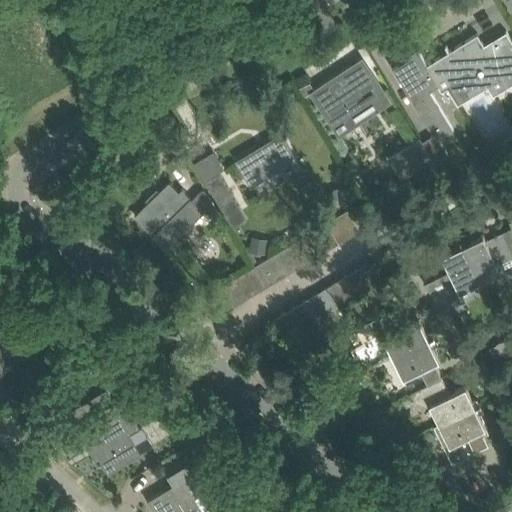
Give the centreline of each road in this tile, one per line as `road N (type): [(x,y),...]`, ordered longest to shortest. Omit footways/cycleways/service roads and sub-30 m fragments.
road 1 (unclassified): [(13,182),(31,159),(299,0)]
road 2 (unclassified): [(198,345),(20,210),(13,182)]
road 3 (unclassified): [(367,511),(306,441),(198,345)]
road 4 (residential): [(198,345),(364,245)]
road 5 (residential): [(93,511),(0,435)]
